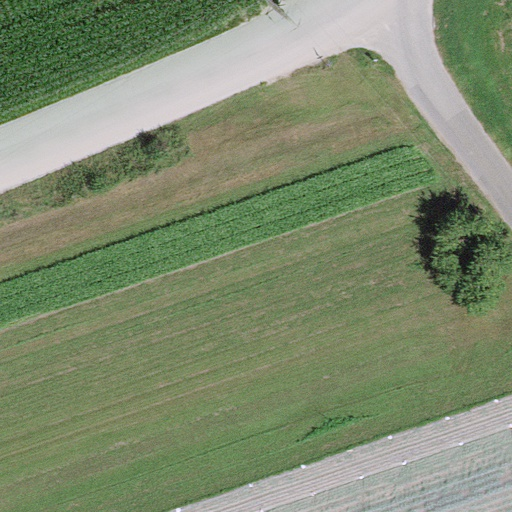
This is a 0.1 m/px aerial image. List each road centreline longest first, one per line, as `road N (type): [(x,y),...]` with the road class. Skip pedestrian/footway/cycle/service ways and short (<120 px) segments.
road 1 (track): [(0,161),(374,0)]
road 2 (residential): [(511,194),(371,2)]
